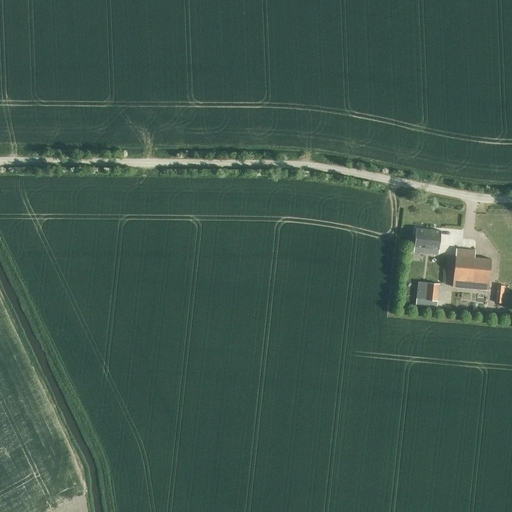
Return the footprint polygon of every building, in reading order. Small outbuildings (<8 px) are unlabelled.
[(415,228),(413,246),(431,248),(431,253),(438,254),(440,230),(415,228)] [(488,290),(491,259),(474,257),(475,251),(455,249),(452,287),(488,290)] [(511,277),(511,260),(498,260),(497,276),(511,277)] [(435,308),(437,285),(426,284),(425,296),(419,295),(418,306),(435,308)] [(501,303),(503,286),(497,285),(495,303),(501,303)]
